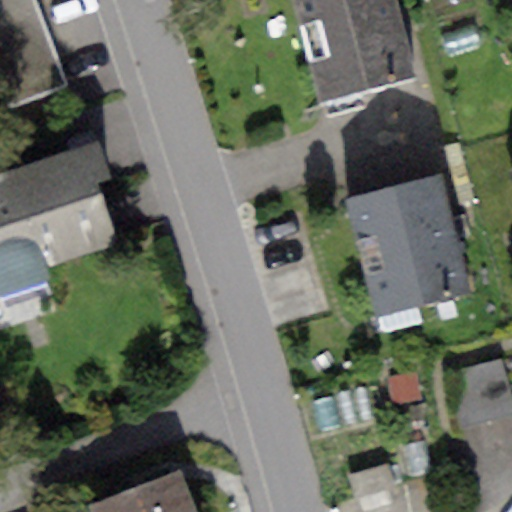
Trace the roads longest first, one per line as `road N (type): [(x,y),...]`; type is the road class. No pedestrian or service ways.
road 1 (residential): [(248,377),(124,0)]
road 2 (residential): [(0,477),(248,377)]
road 3 (residential): [(289,511),(248,377)]
